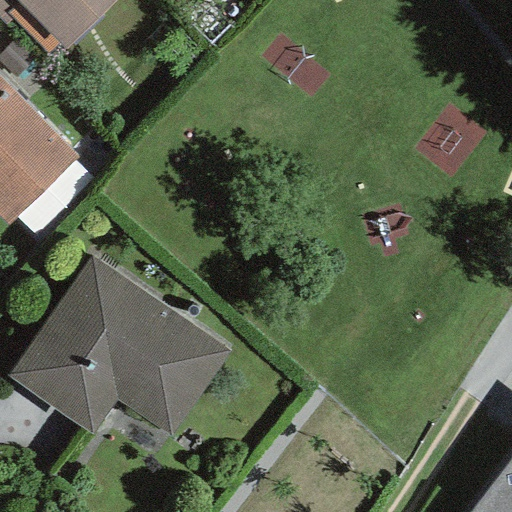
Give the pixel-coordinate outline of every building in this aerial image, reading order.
[(14,0),(0,0),(0,19),(6,25),(12,19),(6,13),(17,2),(14,0)] [(117,0),(14,0),(17,2),(57,43),(65,51),(117,0)] [(17,2),(6,13),(12,19),(46,54),(57,43),(17,2)] [(77,158),(0,78),(0,217),(8,225),(77,158)] [(229,351),(90,258),(32,345),(9,379),(91,433),(114,399),(171,437),(229,351)] [(511,511),(511,453),(466,511),(511,511)]
